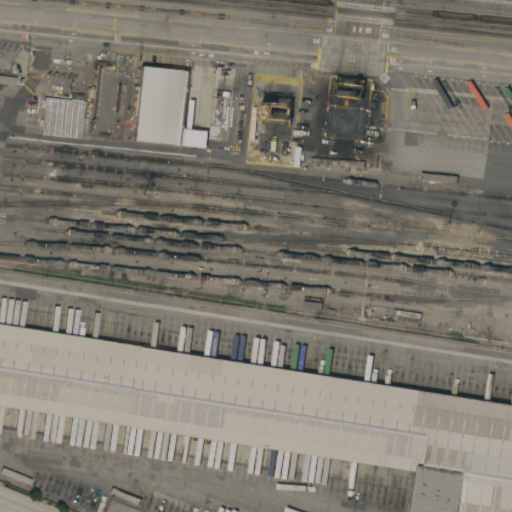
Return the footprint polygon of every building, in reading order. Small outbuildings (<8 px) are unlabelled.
[(25,74),(17,73),(20,49),(27,50),(25,74)] [(190,70),(184,129),(186,129),(184,145),(132,140),(140,65),(190,70)] [(0,74),(16,77),(15,84),(0,81),(0,74)] [(40,133),(44,96),(70,99),(71,93),(83,94),(82,100),(83,100),(80,137),(40,133)] [(311,162),(311,157),(365,161),(365,166),(311,162)] [(420,179),(421,172),(458,176),(457,183),(420,179)] [(303,307),(304,300),(323,302),(322,309),(303,307)] [(366,305),(365,311),(367,312),(367,317),(352,315),(353,304),(366,305)] [(0,323),(511,404),(511,511),(411,511),(418,471),(0,405),(0,323)]
